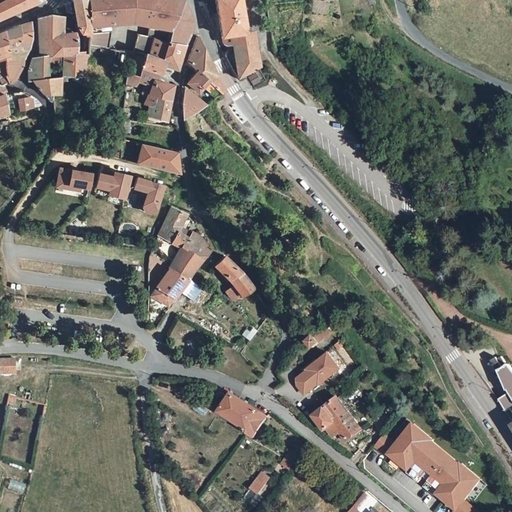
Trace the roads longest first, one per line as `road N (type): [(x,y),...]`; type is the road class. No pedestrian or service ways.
road 1 (tertiary): [(511,447),(384,257),(254,120),(200,22)]
road 2 (unclassified): [(200,22),(182,63),(180,129),(191,196),(284,323),(286,338),(261,394)]
road 3 (unclassified): [(261,394),(402,511)]
road 4 (unclassified): [(396,0),(421,42),(511,91)]
road 5 (unclassified): [(141,365),(164,511)]
road 6 (unclassified): [(141,365),(0,348)]
road 7 (unclassified): [(261,394),(193,371),(141,365)]
